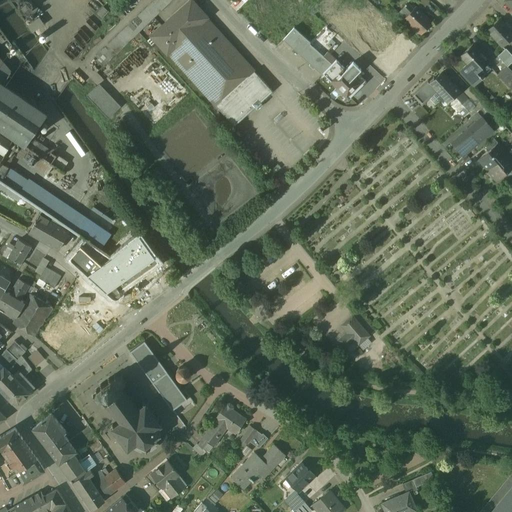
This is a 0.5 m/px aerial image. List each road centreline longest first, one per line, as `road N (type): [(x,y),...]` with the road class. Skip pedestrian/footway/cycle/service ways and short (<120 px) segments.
road 1 (residential): [(369,511),(343,463),(188,360),(144,313)]
road 2 (residential): [(144,313),(271,213),(353,133)]
road 3 (residential): [(353,133),(217,0)]
road 4 (residential): [(511,237),(391,95)]
road 5 (residential): [(21,417),(144,313)]
road 6 (residential): [(391,95),(477,0)]
